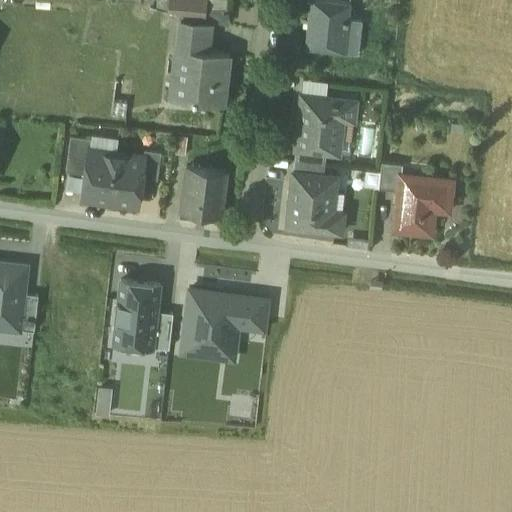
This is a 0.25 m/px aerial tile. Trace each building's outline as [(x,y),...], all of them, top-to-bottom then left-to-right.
[(191,0),(168,0),(168,10),(191,16),(191,0)] [(350,2),(335,0),(309,0),(304,48),(345,52),(350,2)] [(230,6),(203,4),(202,19),(211,21),(228,25),(230,6)] [(211,21),(181,18),(180,34),(201,36),(210,37),(211,21)] [(201,36),(180,34),(178,47),(175,46),(171,83),(193,86),(191,99),(225,103),(230,52),(200,49),(201,36)] [(129,80),(115,79),(113,98),(127,100),(129,80)] [(355,99),(301,93),(301,95),(306,95),(304,113),(299,113),(295,147),(325,151),(338,152),(342,117),(353,118),(355,99)] [(127,100),(113,98),(111,112),(125,114),(127,100)] [(91,138),(70,135),(65,171),(85,174),(88,150),(89,150),(91,138)] [(187,137),(177,136),(175,153),(185,155),(187,137)] [(325,151),(297,147),(295,159),(324,162),(325,151)] [(161,151),(144,149),(143,157),(144,157),(141,177),(157,179),(161,151)] [(89,150),(88,150),(85,174),(82,197),(110,201),(116,153),(89,150)] [(143,157),(116,153),(110,201),(137,205),(141,177),(144,157),(143,157)] [(324,162),(295,159),(294,171),(323,174),(324,162)] [(402,162),(381,160),(378,186),(397,188),(399,173),(401,173),(402,162)] [(226,171),(186,166),(180,210),(220,215),(226,171)] [(294,171),(292,171),(288,207),(293,208),(291,223),(286,222),(286,224),(341,230),(343,211),(332,209),(336,175),(323,174),(294,171)] [(401,173),(399,173),(397,188),(392,228),(430,232),(434,199),(449,201),(452,179),(401,173)] [(351,234),(350,242),(370,245),(371,237),(351,234)] [(0,262),(0,317),(19,320),(22,292),(23,292),(26,265),(0,262)] [(112,339),(154,344),(161,280),(119,276),(112,339)] [(242,294),(188,287),(179,350),(233,358),(238,324),(242,294)] [(38,294),(23,292),(22,292),(19,320),(18,328),(34,330),(38,294)] [(271,298),(242,294),(238,324),(266,328),(271,298)]
